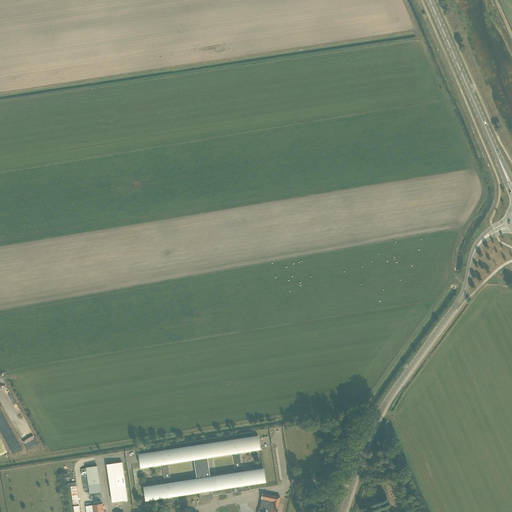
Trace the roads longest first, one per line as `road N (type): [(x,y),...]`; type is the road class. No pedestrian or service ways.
road 1 (tertiary): [(344,511),(389,395),(460,298),(484,237)]
road 2 (primary): [(507,177),(428,0)]
